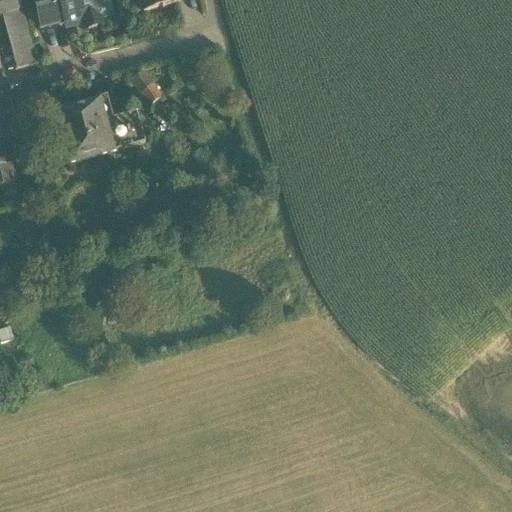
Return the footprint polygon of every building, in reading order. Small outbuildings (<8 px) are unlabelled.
[(0,0),(0,17),(2,17),(21,12),(18,0),(0,0)] [(32,0),(40,30),(64,24),(57,0),(32,0)] [(84,29),(88,32),(96,30),(99,25),(98,22),(99,21),(106,19),(109,14),(105,0),(57,0),(64,24),(64,26),(70,29),(75,27),(78,22),(85,26),(83,28),(84,29)] [(137,0),(141,13),(179,3),(178,0),(137,0)] [(21,12),(2,17),(17,71),(37,66),(21,12)] [(130,83),(148,109),(160,100),(142,75),(130,83)] [(53,119),(67,168),(144,147),(135,116),(112,122),(106,99),(94,103),(95,108),(53,119)] [(0,108),(0,142),(1,142),(17,138),(8,106),(0,108)] [(0,169),(0,189),(13,186),(8,168),(0,169)] [(53,234),(41,235),(43,251),(54,250),(53,234)]
